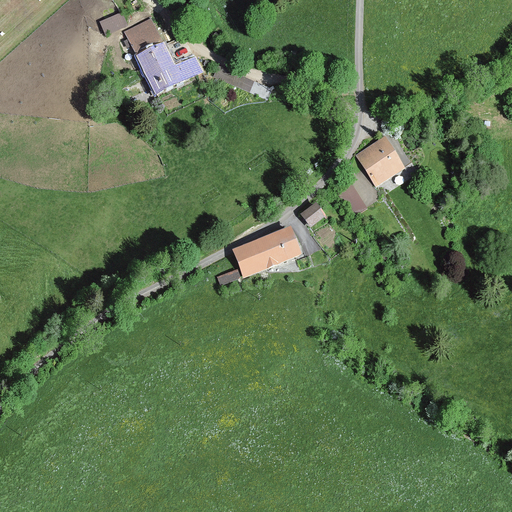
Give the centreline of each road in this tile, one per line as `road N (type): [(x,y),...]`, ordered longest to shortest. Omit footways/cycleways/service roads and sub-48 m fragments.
road 1 (residential): [(358,0),(358,117),(331,173),(299,203),(79,335),(0,420)]
road 2 (track): [(161,149),(204,110),(229,101),(268,108),(303,145),(292,184),(173,219),(86,279),(37,275),(0,315)]
road 3 (track): [(359,99),(248,72),(177,39),(159,18),(162,0)]
